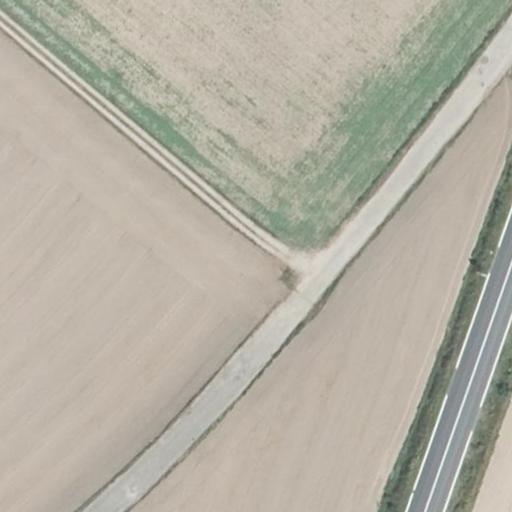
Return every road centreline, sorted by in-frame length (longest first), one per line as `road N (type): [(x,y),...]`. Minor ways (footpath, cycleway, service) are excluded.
road 1 (unclassified): [(96,511),(188,426),(511,31)]
road 2 (track): [(323,268),(235,218),(0,17)]
road 3 (primary): [(425,511),(511,262)]
